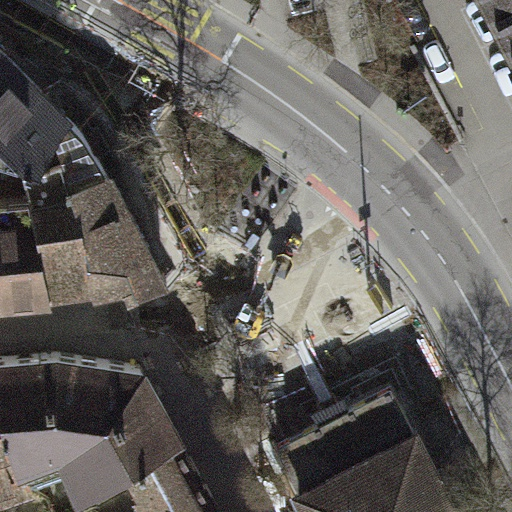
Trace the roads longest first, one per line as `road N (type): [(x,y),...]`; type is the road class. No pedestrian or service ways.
road 1 (residential): [(284,511),(190,312),(283,271),(390,192)]
road 2 (primary): [(390,192),(288,118),(79,0)]
road 3 (primary): [(511,379),(438,246),(390,192)]
